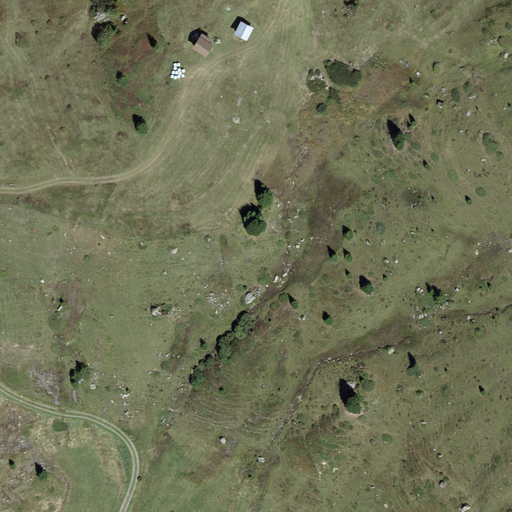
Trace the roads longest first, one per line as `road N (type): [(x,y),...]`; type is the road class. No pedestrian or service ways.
road 1 (track): [(215,62),(141,167),(114,178),(0,191)]
road 2 (track): [(0,386),(116,429),(136,465),(123,511)]
